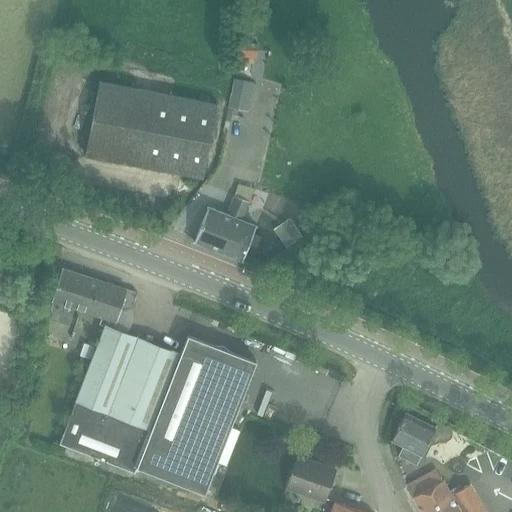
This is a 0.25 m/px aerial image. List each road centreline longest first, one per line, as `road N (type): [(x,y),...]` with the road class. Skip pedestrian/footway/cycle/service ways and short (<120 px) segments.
road 1 (secondary): [(387,365),(0,211)]
road 2 (unclassified): [(394,511),(365,429),(387,365)]
road 3 (secondary): [(511,427),(387,365)]
